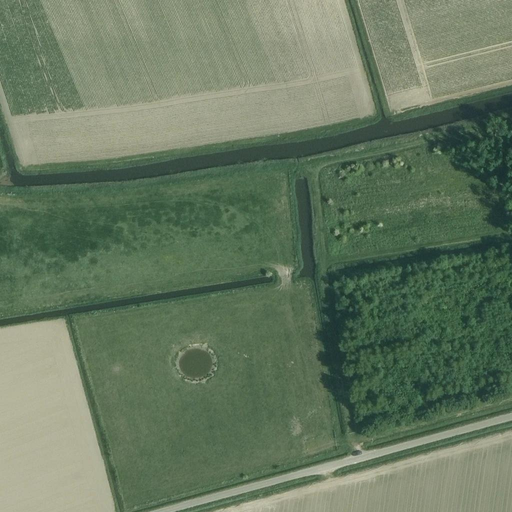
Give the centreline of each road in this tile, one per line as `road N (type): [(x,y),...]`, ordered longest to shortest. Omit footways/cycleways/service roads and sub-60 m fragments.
road 1 (unclassified): [(172,511),(511,416)]
road 2 (track): [(334,269),(511,234)]
